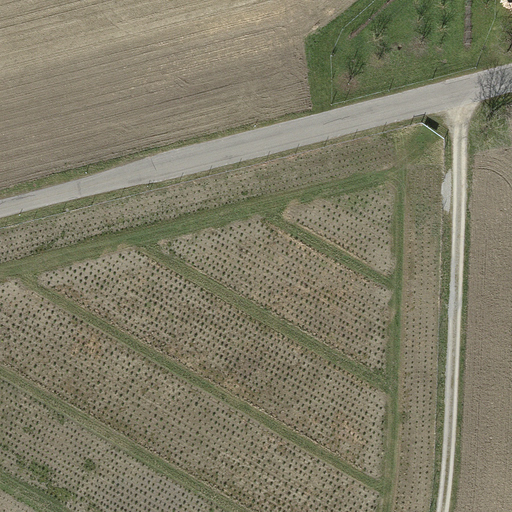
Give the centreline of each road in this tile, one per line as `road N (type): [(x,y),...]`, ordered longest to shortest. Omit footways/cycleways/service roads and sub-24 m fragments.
road 1 (tertiary): [(511,82),(0,211)]
road 2 (track): [(444,511),(465,93)]
